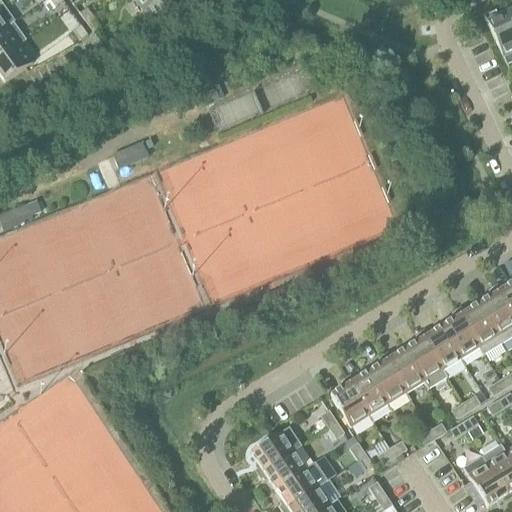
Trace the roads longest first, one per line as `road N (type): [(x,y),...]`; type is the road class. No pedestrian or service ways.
road 1 (residential): [(247,511),(216,466),(211,442),(241,399),(511,240)]
road 2 (residential): [(187,28),(17,125),(0,123)]
road 3 (residential): [(511,164),(460,65),(457,8),(472,0)]
